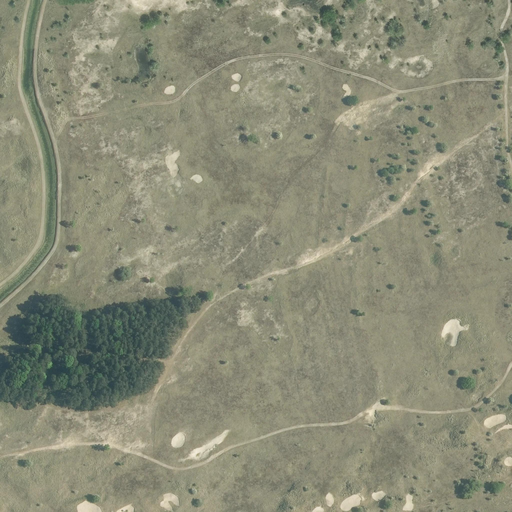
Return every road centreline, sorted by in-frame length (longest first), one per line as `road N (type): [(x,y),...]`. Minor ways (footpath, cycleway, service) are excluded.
road 1 (track): [(50,127),(63,117),(175,97),(240,58),(285,53),(393,90),(506,78)]
road 2 (track): [(511,167),(501,40),(508,0)]
